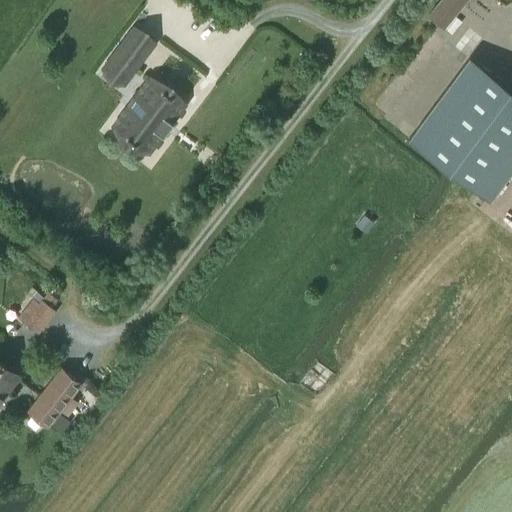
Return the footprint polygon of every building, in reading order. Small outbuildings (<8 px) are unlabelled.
[(465,0),(439,0),(428,14),(444,27),(465,0)] [(134,28),(113,56),(132,70),(153,43),(134,28)] [(511,88),(469,56),(408,137),(490,198),(511,169),(511,88)] [(151,78),(115,127),(147,150),(160,133),(163,136),(173,122),(170,120),(182,103),(151,78)] [(38,304),(32,300),(20,315),(25,319),(23,322),(37,333),(54,311),(41,300),(38,304)] [(0,397),(16,377),(0,365),(0,397)] [(79,384),(61,370),(29,412),(47,425),(79,384)]
